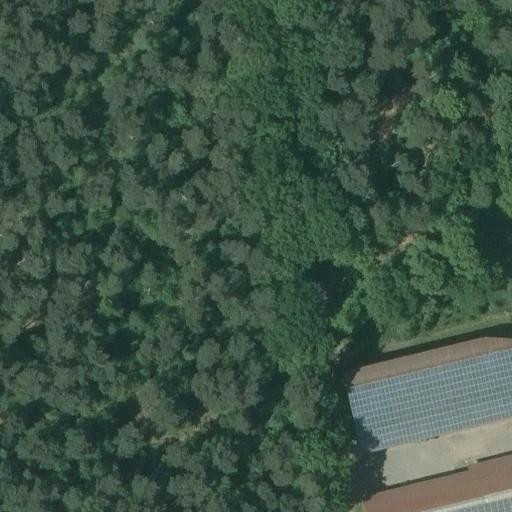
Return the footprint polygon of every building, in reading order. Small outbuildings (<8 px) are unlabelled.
[(511,341),(490,342),(493,422),(511,421),(511,341)] [(372,454),(500,427),(483,347),(355,374),(372,454)] [(511,511),(511,464),(468,474),(477,511),(511,511)] [(477,511),(468,474),(381,494),(385,511),(477,511)] [(385,511),(381,494),(362,497),(364,511),(385,511)]
